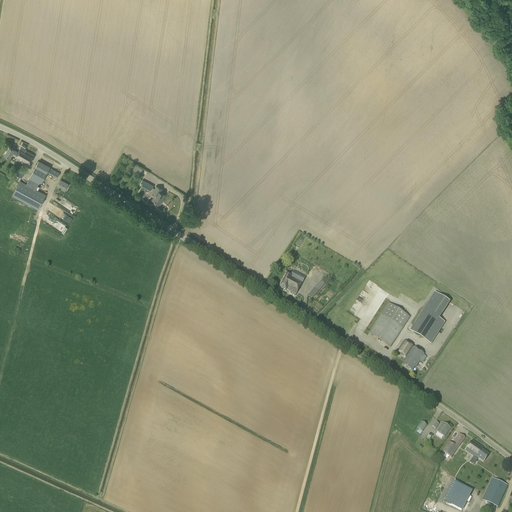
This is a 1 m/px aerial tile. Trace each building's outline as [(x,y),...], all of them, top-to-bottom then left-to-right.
[(34,155),(26,151),(26,150),(21,147),(18,152),(9,147),(5,155),(10,158),(11,155),(15,157),(15,158),(28,165),(34,155)] [(40,185),(50,168),(38,161),(28,179),(29,180),(26,184),(20,181),(12,196),(38,210),(46,195),(35,189),(38,184),(40,185)] [(140,175),(143,169),(137,166),(134,171),(140,175)] [(57,178),(59,173),(51,169),(48,173),(57,178)] [(65,191),(68,184),(60,180),(57,187),(65,191)] [(150,191),(153,186),(143,180),(140,186),(150,191)] [(162,201),(165,196),(160,194),(163,190),(156,186),(152,192),(156,194),(152,201),(159,204),(161,201),(162,201)] [(310,269),(316,257),(299,248),(294,259),(298,260),(296,263),(310,269)] [(287,274),(280,287),(286,290),(290,292),(296,295),(305,277),(299,274),(293,271),(291,276),(287,274)] [(312,299),(325,284),(321,280),(308,295),(312,299)] [(359,311),(375,284),(368,280),(352,307),(359,311)] [(371,306),(377,308),(384,293),(378,290),(371,306)] [(431,344),(445,322),(439,319),(450,302),(434,292),(409,331),(431,344)] [(390,347),(410,317),(388,303),(368,333),(390,347)] [(349,323),(353,314),(348,312),(345,321),(349,323)] [(415,368),(424,354),(412,347),(413,346),(404,341),(396,352),(405,358),(404,360),(405,361),(403,365),(412,371),(414,367),(415,368)] [(422,432),(427,425),(422,422),(417,429),(422,432)] [(444,437),(450,429),(443,423),(437,432),(444,437)] [(458,448),(465,438),(459,434),(452,444),(449,442),(442,451),(451,458),(458,448)] [(483,462),(489,454),(482,449),(483,448),(472,441),(465,451),(474,457),(470,463),(473,465),(478,458),(483,462)] [(434,471),(421,507),(427,509),(427,507),(431,508),(444,475),(434,471)] [(498,507),(508,485),(492,478),(482,500),(498,507)] [(476,505),(478,501),(454,484),(449,490),(477,510),(479,507),(476,505)]
